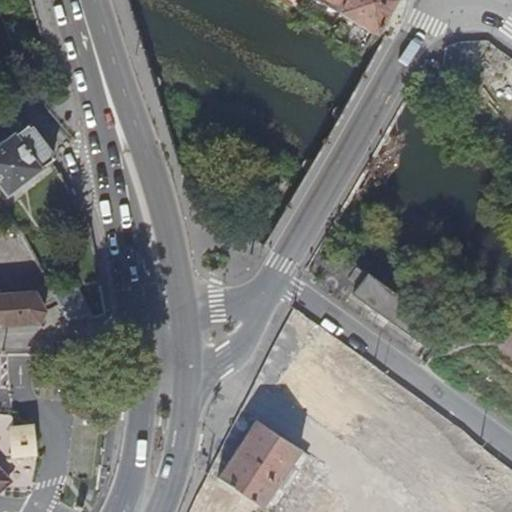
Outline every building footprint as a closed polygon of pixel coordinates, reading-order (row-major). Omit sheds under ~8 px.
[(312,0),(374,38),(394,4),(393,0),(312,0)] [(26,123),(25,124),(12,134),(11,133),(0,141),(0,192),(4,198),(40,169),(39,167),(50,158),(52,157),(26,123)] [(426,324),(429,319),(370,276),(356,297),(428,352),(439,335),(426,324)] [(68,320),(92,318),(72,283),(53,293),(68,320)] [(0,324),(38,322),(42,311),(32,290),(0,291),(0,324)] [(0,469),(0,492),(9,484),(0,469)]
